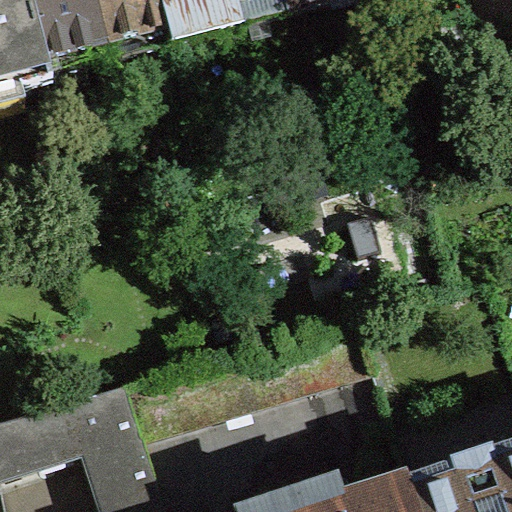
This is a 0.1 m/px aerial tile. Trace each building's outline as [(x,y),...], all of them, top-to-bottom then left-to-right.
[(27,0),(0,0),(0,101),(51,88),(49,80),(27,0)] [(73,57),(107,48),(94,0),(27,0),(49,80),(77,72),(73,57)] [(174,47),(172,37),(162,0),(94,0),(107,48),(143,39),(147,54),(174,47)] [(234,0),(162,0),(172,37),(197,31),(194,19),(215,14),(221,35),(242,29),(239,19),(234,0)] [(267,23),(310,12),(306,0),(234,0),(239,19),(264,13),(267,23)] [(306,0),(310,12),(330,6),(328,0),(306,0)] [(217,338),(245,330),(238,306),(209,314),(217,338)] [(140,444),(142,444),(371,376),(372,376),(356,325),(219,366),(123,394),(140,444)] [(123,394),(122,394),(0,430),(0,478),(87,450),(107,511),(161,511),(140,444),(123,394)] [(414,505),(416,511),(511,511),(511,472),(495,478),(490,464),(456,475),(460,490),(414,505)] [(416,511),(414,505),(409,490),(409,489),(339,511),(334,495),(281,511),(416,511)]
